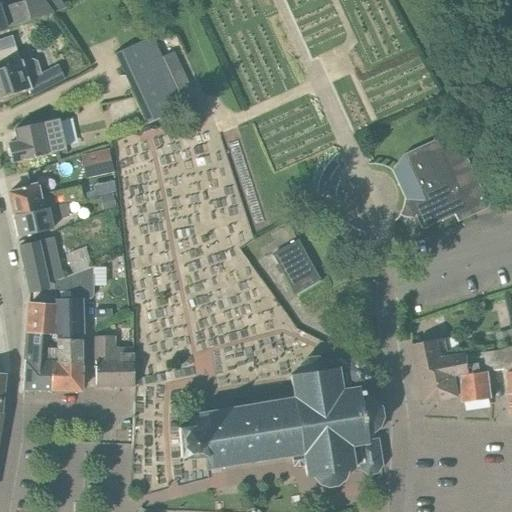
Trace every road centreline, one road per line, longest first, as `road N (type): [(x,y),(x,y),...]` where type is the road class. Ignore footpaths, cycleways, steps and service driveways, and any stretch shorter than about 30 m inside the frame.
road 1 (residential): [(0,244),(14,374),(0,511)]
road 2 (residential): [(397,511),(399,430),(386,289)]
